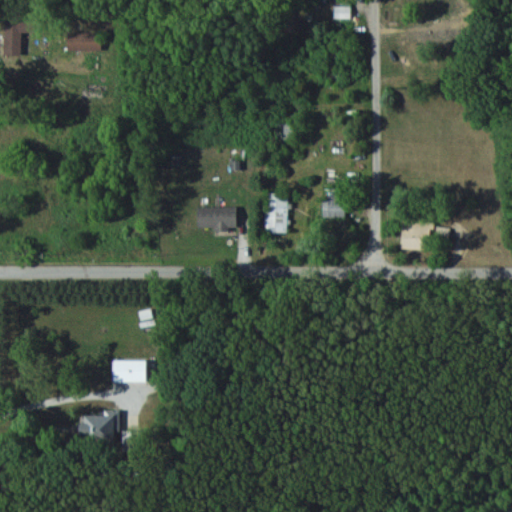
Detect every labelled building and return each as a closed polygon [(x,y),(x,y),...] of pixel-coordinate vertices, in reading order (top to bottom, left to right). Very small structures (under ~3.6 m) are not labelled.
[(353,18),(353,6),(334,6),(334,18),(353,18)] [(36,35),(36,22),(6,22),(6,35),(36,35)] [(460,37),(459,28),(414,29),(415,38),(460,37)] [(102,51),(102,33),(68,33),(68,51),(102,51)] [(289,193),(264,193),(264,232),(289,232),(289,193)] [(321,196),(322,218),(347,217),(346,195),(321,196)] [(239,229),(239,207),(199,207),(199,229),(239,229)] [(431,250),(431,218),(402,218),(402,250),(431,250)] [(114,383),(145,383),(145,360),(114,360),(114,383)] [(79,416),(79,436),(107,436),(107,416),(79,416)]
